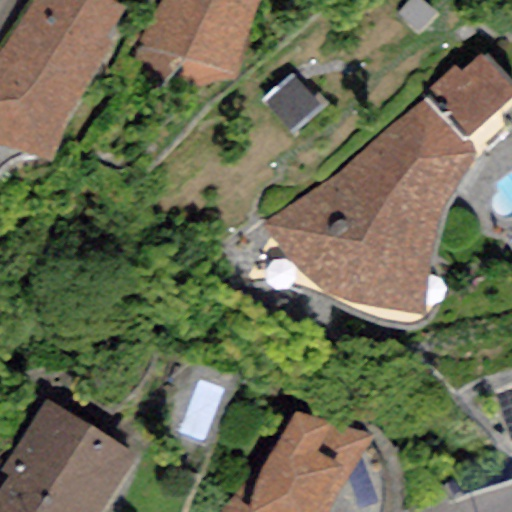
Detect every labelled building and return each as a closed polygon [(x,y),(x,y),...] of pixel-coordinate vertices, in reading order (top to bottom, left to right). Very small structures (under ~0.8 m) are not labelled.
[(117,0),(38,0),(3,53),(0,56),(0,157),(1,158),(49,175),(74,116),(111,55),(105,53),(127,21),(109,12),(117,0)] [(164,0),(137,51),(235,88),(251,24),(267,0),(164,0)] [(511,118),(511,96),(475,55),(263,231),(331,317),(425,341),(429,279),(473,164),(511,118)] [(0,477),(8,483),(0,494),(0,511),(109,511),(137,469),(45,407),(0,473),(0,477)] [(253,500),(250,509),(237,499),(224,511),(336,511),(374,446),(322,429),(319,433),(295,425),(269,467),(262,479),(257,489),(253,500)]
